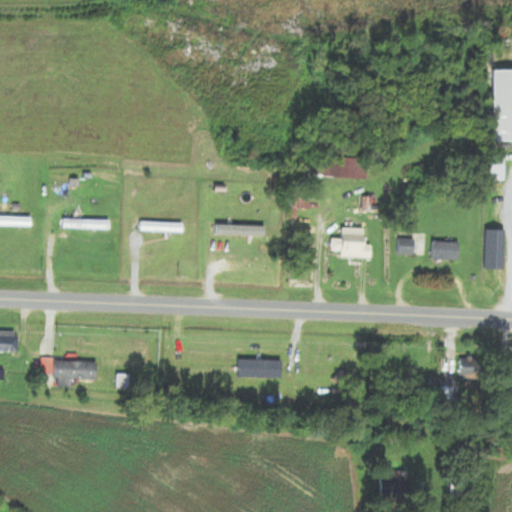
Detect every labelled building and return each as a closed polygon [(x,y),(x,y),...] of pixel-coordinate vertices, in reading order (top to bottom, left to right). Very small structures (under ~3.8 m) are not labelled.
[(494,142),(511,142),(511,71),(494,71),(494,142)] [(365,180),(366,145),(342,144),(341,159),(309,158),(308,178),(365,180)] [(288,219),(299,219),(299,197),(288,197),(288,219)] [(30,217),(0,216),(0,226),(30,227),(30,217)] [(109,229),(109,220),(63,220),(63,229),(109,229)] [(183,223),(140,223),(140,233),(183,233),(183,223)] [(264,235),(264,226),(215,226),(215,235),(264,235)] [(371,258),(371,244),(364,244),(364,229),(342,229),(342,241),(332,240),(332,251),(340,251),(340,258),(371,258)] [(459,242),(431,242),(431,261),(459,261),(459,242)] [(18,333),(0,333),(0,354),(18,355),(18,333)] [(71,381),(96,383),(97,364),(41,361),(40,377),(58,378),(58,388),(70,389),(71,381)] [(280,362),(239,362),(239,380),(280,380),(280,362)] [(454,388),(440,387),(439,408),(453,408),(454,388)]
